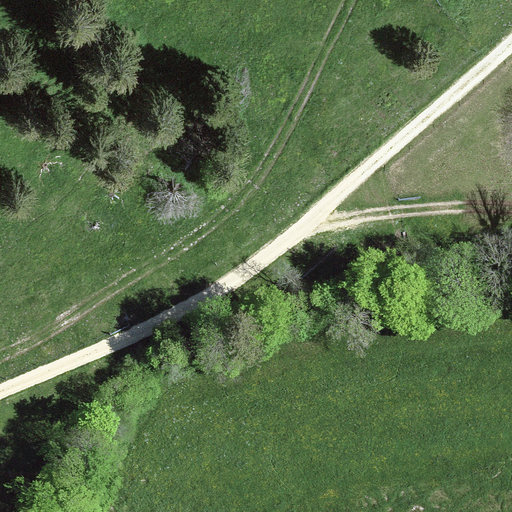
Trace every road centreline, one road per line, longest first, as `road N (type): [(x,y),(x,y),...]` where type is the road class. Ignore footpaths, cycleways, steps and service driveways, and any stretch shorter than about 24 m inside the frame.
road 1 (track): [(306,229),(221,296),(0,397)]
road 2 (track): [(511,47),(306,229)]
road 3 (track): [(511,212),(306,229)]
